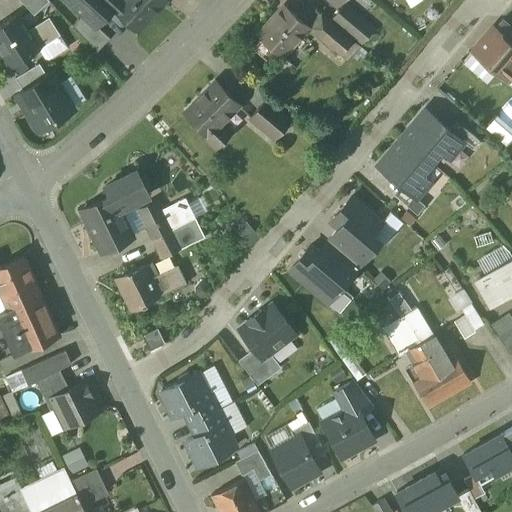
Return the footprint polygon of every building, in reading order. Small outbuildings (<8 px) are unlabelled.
[(19,0),(34,16),(50,1),(48,0),(19,0)] [(66,0),(83,15),(96,27),(97,26),(109,13),(114,7),(106,0),(66,0)] [(106,0),(114,7),(114,8),(127,20),(139,32),(166,1),(164,0),(106,0)] [(310,28),(284,5),(257,36),(283,58),(309,29),(310,28)] [(373,30),(345,6),(334,19),(362,43),(373,30)] [(127,20),(114,8),(114,7),(109,13),(109,15),(120,25),(122,25),(127,20)] [(353,41),(322,14),(310,28),(309,29),(340,56),(353,41)] [(17,15),(0,25),(0,51),(10,67),(39,50),(39,49),(60,35),(49,18),(27,31),(17,15)] [(96,27),(83,15),(73,26),(97,52),(110,39),(97,26),(96,27)] [(511,26),(503,19),(494,29),(511,44),(511,26)] [(511,44),(494,29),(472,54),(504,81),(511,71),(511,44)] [(68,48),(60,35),(39,49),(39,50),(40,50),(45,59),(50,60),(68,48)] [(511,87),(504,81),(472,54),(442,90),(490,131),(511,104),(511,87)] [(72,108),(51,73),(17,94),(22,102),(24,100),(31,112),(29,114),(39,130),(39,128),(40,128),(40,129),(72,110),(72,108)] [(215,82),(184,113),(208,136),(206,138),(215,149),(230,134),(222,125),(240,106),(215,82)] [(291,122),(266,100),(250,119),(275,141),(291,122)] [(463,142),(425,109),(401,138),(431,163),(440,151),(449,159),(463,142)] [(401,138),(377,166),(416,198),(430,181),(421,174),(431,163),(401,138)] [(111,197),(81,211),(102,253),(133,237),(120,210),(148,197),(136,172),(106,187),(111,197)] [(382,223),(352,198),(331,222),(339,228),(328,241),(359,266),(380,242),(372,235),(382,223)] [(157,201),(138,211),(152,240),(171,230),(157,201)] [(152,240),(161,259),(182,249),(172,230),(171,230),(152,240)] [(359,266),(328,241),(318,253),(310,246),(290,271),(328,303),(359,266)] [(58,336),(23,257),(0,267),(0,292),(8,310),(0,313),(0,322),(15,356),(26,350),(26,351),(59,337),(58,336)] [(511,292),(511,259),(476,281),(490,305),(511,292)] [(151,263),(131,273),(131,271),(114,279),(131,313),(147,305),(147,304),(187,285),(178,266),(158,275),(151,263)] [(463,317),(456,320),(465,338),(487,327),(467,287),(451,295),(463,317)] [(434,335),(412,297),(395,307),(406,322),(411,329),(413,333),(419,344),(434,335)] [(273,305),(263,313),(262,311),(249,321),(250,322),(240,330),(254,349),(262,359),(263,358),(295,333),(273,305)] [(511,317),(511,318),(493,329),(497,336),(511,326),(511,317)] [(406,322),(392,330),(396,338),(411,329),(406,322)] [(511,326),(497,336),(509,355),(511,353),(511,326)] [(157,329),(142,336),(149,352),(165,344),(157,329)] [(413,333),(392,345),(399,357),(405,353),(404,351),(419,344),(413,333)] [(455,357),(445,363),(438,352),(442,349),(434,335),(419,344),(449,395),(470,383),(455,357)] [(339,336),(332,341),(359,378),(366,373),(339,336)] [(449,395),(419,344),(404,351),(405,353),(420,377),(413,381),(428,407),(449,395)] [(262,359),(254,349),(238,361),(258,386),(275,373),(263,358),(262,359)] [(65,351),(21,371),(28,386),(60,371),(71,365),(65,351)] [(60,371),(36,382),(51,411),(56,408),(52,399),(69,390),(60,371)] [(193,376),(188,374),(180,378),(178,383),(161,392),(173,417),(184,411),(190,424),(220,409),(213,395),(210,397),(198,374),(193,376)] [(354,380),(335,390),(346,411),(356,405),(361,415),(374,408),(354,380)] [(69,390),(52,399),(56,408),(59,414),(63,412),(69,425),(78,420),(80,421),(89,417),(89,415),(100,409),(102,406),(95,394),(92,392),(87,382),(69,390)] [(0,394),(0,417),(10,415),(3,393),(0,394)] [(346,411),(323,423),(341,457),(374,440),(361,415),(356,405),(346,411)] [(220,409),(190,424),(197,436),(186,442),(198,466),(214,458),(217,459),(228,453),(229,451),(235,447),(231,440),(233,435),(220,409)] [(326,454),(309,422),(290,432),(294,438),(299,435),(313,461),(326,454)] [(501,435),(464,455),(474,475),(480,485),(497,476),(496,474),(511,464),(511,454),(510,451),(511,450),(511,428),(501,435)] [(294,438),(272,451),(275,456),(274,459),(279,467),(282,468),(292,487),(319,472),(313,461),(299,435),(294,438)] [(254,443),(237,452),(241,459),(258,450),(254,443)] [(73,473),(91,466),(83,447),(65,455),(73,473)] [(241,459),(235,462),(242,476),(254,470),(259,481),(272,475),(258,450),(241,459)] [(64,467),(0,498),(0,511),(40,511),(59,503),(77,494),(71,481),(64,467)] [(109,494),(97,469),(71,481),(77,494),(83,506),(109,494)] [(434,473),(397,493),(406,511),(428,511),(448,501),(449,501),(457,497),(457,496),(456,494),(445,474),(437,478),(434,473)] [(480,485),(474,475),(464,480),(475,499),(485,493),(480,485)] [(261,511),(245,479),(212,496),(219,511),(261,511)] [(480,511),(468,488),(456,494),(457,496),(457,497),(465,511),(480,511)] [(86,511),(83,506),(77,494),(59,503),(62,511),(86,511)] [(392,511),(384,498),(371,506),(375,511),(392,511)] [(62,511),(59,503),(40,511),(62,511)]
